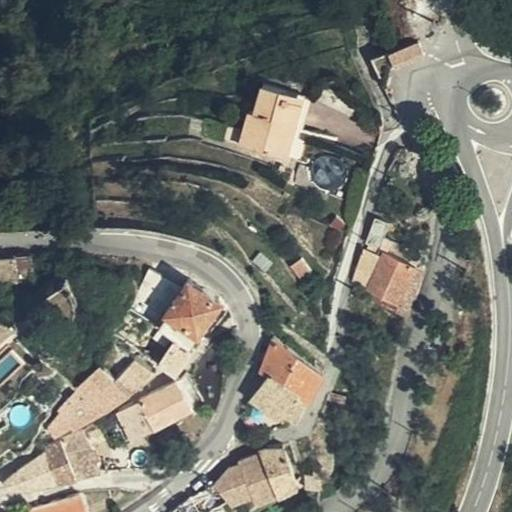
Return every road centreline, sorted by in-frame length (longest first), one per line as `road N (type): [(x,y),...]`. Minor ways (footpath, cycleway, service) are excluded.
road 1 (residential): [(167,487),(221,436),(246,368),(253,301),(239,273),(203,246),(156,234),(0,231)]
road 2 (residential): [(457,96),(434,90),(416,104),(445,219),(443,247),(391,449),(368,484),(329,511)]
road 3 (tertiary): [(501,223),(511,336),(506,395),(473,511)]
road 4 (residential): [(167,487),(118,476),(0,496)]
